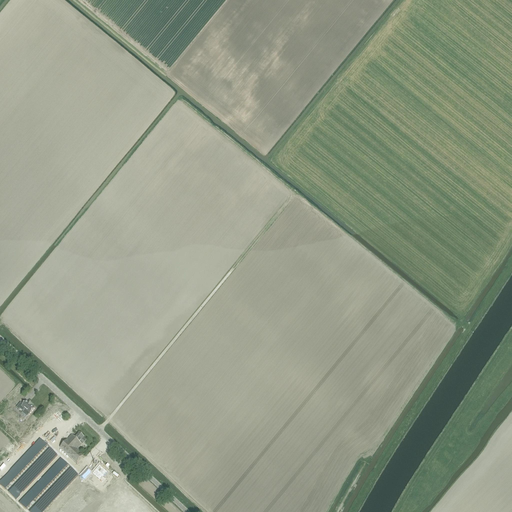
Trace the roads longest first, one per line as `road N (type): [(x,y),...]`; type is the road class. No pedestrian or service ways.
road 1 (unclassified): [(186,511),(0,339)]
road 2 (track): [(232,269),(99,430)]
